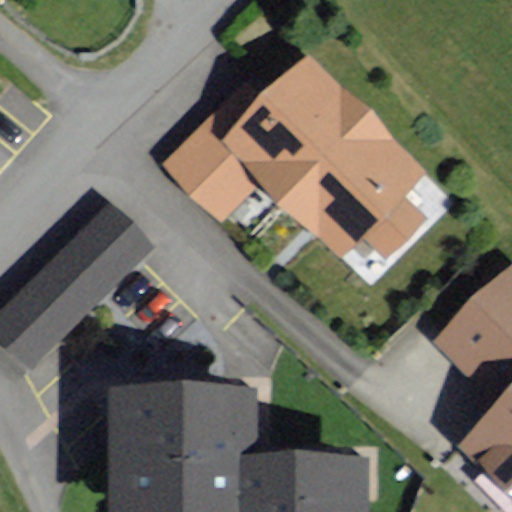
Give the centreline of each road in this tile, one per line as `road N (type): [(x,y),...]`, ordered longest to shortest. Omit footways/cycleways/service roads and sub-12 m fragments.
road 1 (residential): [(243,0),(113,128)]
road 2 (residential): [(113,128),(0,247)]
road 3 (residential): [(0,32),(113,128)]
